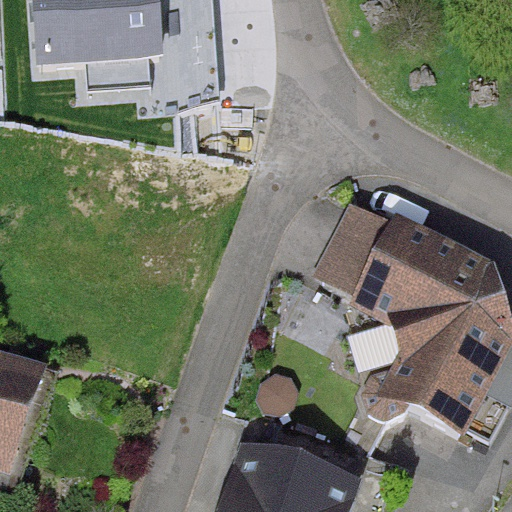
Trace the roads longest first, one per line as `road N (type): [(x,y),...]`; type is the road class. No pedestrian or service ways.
road 1 (residential): [(168,511),(260,235),(293,167),(343,104)]
road 2 (unclassified): [(511,211),(406,153),(343,104)]
